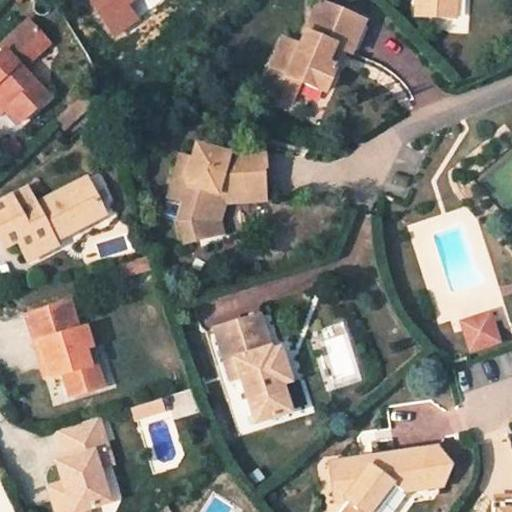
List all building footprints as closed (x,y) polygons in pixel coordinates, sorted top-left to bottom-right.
[(137,20),(126,5),(123,0),(89,0),(115,36),(137,20)] [(419,0),(418,17),(455,20),(455,0),(419,0)] [(327,65),(335,47),(340,49),(351,54),(366,22),(322,2),(302,46),(285,39),(273,68),(282,72),(273,91),(294,100),(302,82),(326,93),(336,69),(332,68),(327,65)] [(7,110),(20,124),(48,99),(21,71),(17,67),(45,40),(27,21),(0,46),(0,49),(3,52),(0,53),(0,96),(8,106),(6,109),(7,110)] [(360,51),(369,31),(366,22),(351,54),(360,51)] [(45,40),(17,67),(21,71),(49,44),(45,40)] [(335,47),(327,65),(332,68),(332,67),(340,49),(335,47)] [(273,91),(282,72),(273,68),(265,88),(273,91)] [(83,94),(54,121),(62,130),(92,103),(83,94)] [(8,106),(0,96),(0,116),(7,110),(6,109),(8,106)] [(10,141),(0,150),(0,172),(21,152),(10,141)] [(193,158),(211,163),(214,151),(197,145),(194,154),(193,158)] [(211,163),(193,158),(181,155),(169,195),(184,201),(178,219),(185,242),(214,235),(211,222),(213,208),(211,208),(214,193),(261,191),(260,167),(255,167),(254,149),(231,151),(215,146),(214,151),(211,163)] [(263,167),(261,149),(254,149),(255,167),(260,167),(263,167)] [(27,260),(57,246),(54,239),(49,231),(58,227),(69,232),(82,225),(78,216),(101,204),(96,194),(88,178),(36,204),(36,205),(27,188),(0,201),(0,237),(5,248),(17,241),(27,260)] [(221,202),(261,200),(261,191),(214,193),(211,208),(213,208),(211,222),(214,235),(221,233),(218,220),(221,202)] [(82,225),(106,214),(106,213),(101,204),(78,216),(82,225)] [(58,227),(49,231),(54,239),(69,232),(58,227)] [(61,302),(18,316),(33,362),(38,361),(43,379),(55,375),(63,397),(90,388),(77,349),(82,347),(76,328),(70,330),(61,302)] [(212,329),(223,364),(233,361),(238,378),(253,425),(287,414),(279,386),(288,383),(277,350),(268,353),(265,340),(257,315),(212,329)] [(489,316),(471,322),(472,327),(491,322),(489,316)] [(491,322),(472,327),(471,322),(460,325),(469,354),(498,345),(491,322)] [(95,387),(82,347),(77,349),(90,388),(95,387)] [(223,364),(226,375),(228,381),(238,378),(233,361),(223,364)] [(92,417),(50,431),(59,461),(51,463),(58,483),(66,511),(82,511),(82,509),(104,502),(93,468),(88,452),(102,448),(92,417)] [(102,448),(88,452),(93,468),(107,463),(102,448)] [(399,493),(440,488),(435,448),(374,456),(365,468),(352,459),(335,462),(338,482),(343,487),(347,482),(351,485),(346,491),(340,499),(345,501),(335,511),(388,511),(399,499),(399,493)] [(374,456),(352,459),(365,468),(374,456)] [(325,463),(331,504),(345,501),(340,499),(346,491),(343,487),(338,482),(335,462),(325,463)] [(66,511),(58,483),(43,488),(50,511),(66,511)]
